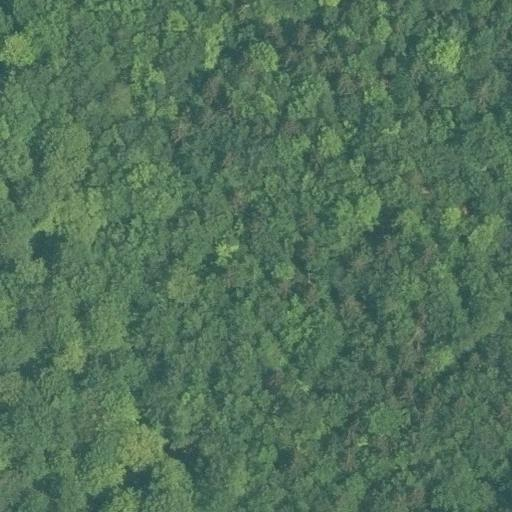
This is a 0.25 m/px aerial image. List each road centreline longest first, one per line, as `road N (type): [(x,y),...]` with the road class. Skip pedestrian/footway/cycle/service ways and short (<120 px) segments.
road 1 (track): [(109,511),(148,448),(64,205),(6,0)]
road 2 (track): [(148,448),(435,0)]
